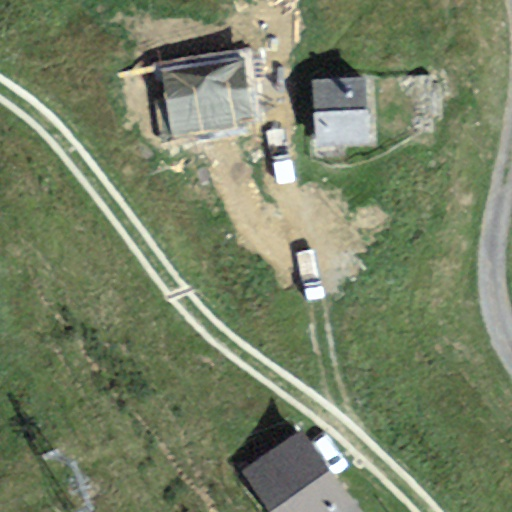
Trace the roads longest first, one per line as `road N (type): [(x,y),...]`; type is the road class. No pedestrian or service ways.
road 1 (track): [(412,511),(311,410),(213,335),(56,136),(0,96)]
road 2 (track): [(511,59),(483,247),(484,298),(511,375)]
